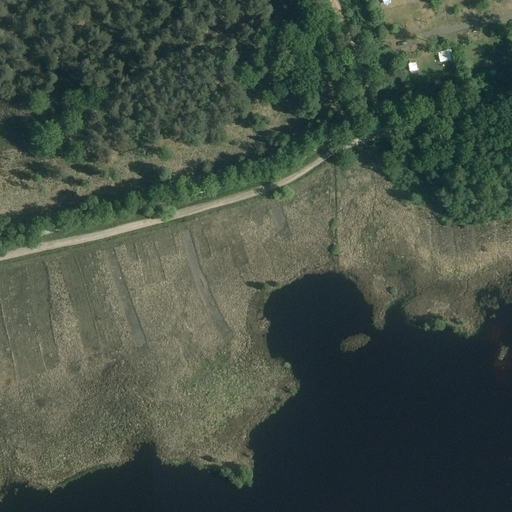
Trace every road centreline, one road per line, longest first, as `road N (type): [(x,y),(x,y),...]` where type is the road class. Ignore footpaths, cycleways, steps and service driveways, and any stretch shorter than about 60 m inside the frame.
road 1 (track): [(386,134),(345,145),(254,192),(0,257)]
road 2 (track): [(384,126),(333,0)]
road 3 (track): [(511,102),(386,134)]
